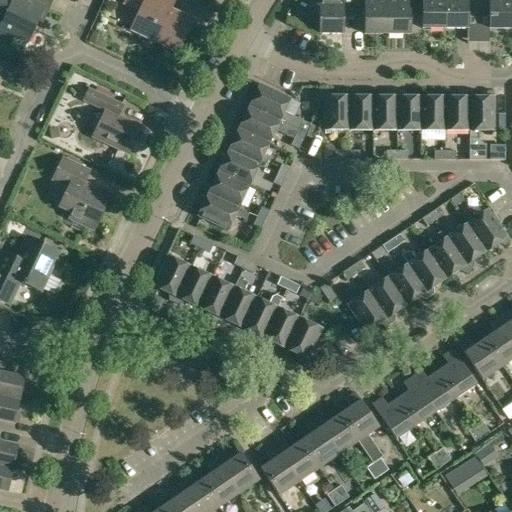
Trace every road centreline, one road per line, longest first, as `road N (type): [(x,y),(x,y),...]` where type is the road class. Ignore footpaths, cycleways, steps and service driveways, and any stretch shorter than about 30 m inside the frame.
road 1 (residential): [(511,84),(460,90),(411,78),(304,88),(243,44)]
road 2 (residential): [(434,180),(319,177),(289,195),(268,249),(285,275),(315,279)]
road 3 (residential): [(278,382),(306,391),(409,331),(455,322),(511,285)]
road 4 (residential): [(103,328),(199,122)]
road 5 (residential): [(103,328),(278,382)]
road 6 (residential): [(278,382),(130,482)]
road 7 (residential): [(0,205),(55,78),(68,65)]
road 8 (residential): [(315,279),(434,180)]
road 9 (residential): [(47,511),(90,363)]
road 10 (residential): [(68,65),(199,122)]
